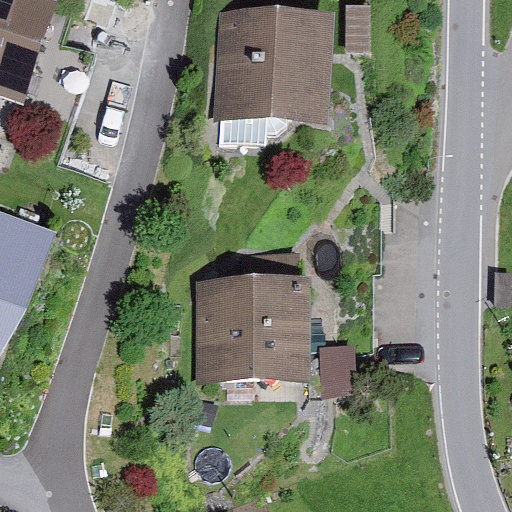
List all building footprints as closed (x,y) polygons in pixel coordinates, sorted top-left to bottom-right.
[(53,6),(32,0),(0,0),(0,115),(12,120),(53,6)] [(324,33),(216,26),(208,137),(316,144),(324,33)] [(0,352),(47,246),(0,230),(0,352)] [(295,292),(190,292),(192,384),(295,382),(295,292)] [(321,370),(354,375),(362,331),(329,325),(321,370)]
